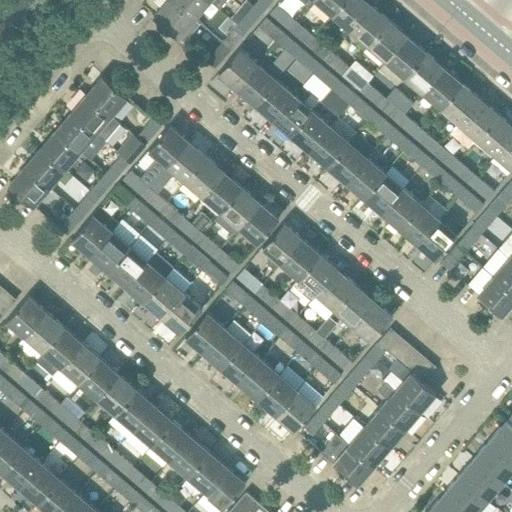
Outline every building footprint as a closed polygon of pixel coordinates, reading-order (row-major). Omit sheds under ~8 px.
[(178,36),(194,17),(173,0),(166,0),(154,15),(178,36)] [(210,0),(173,0),(194,17),(203,26),(219,7),(210,0)] [(257,0),(253,5),(261,13),(272,0),(257,0)] [(343,0),(317,0),(332,13),(343,0)] [(343,0),(332,13),(350,29),(371,4),(366,0),(343,0)] [(288,28),(296,20),(277,4),(270,12),(288,28)] [(389,20),(371,4),(350,29),(368,44),(389,20)] [(246,31),(261,13),(253,5),(237,23),(246,31)] [(266,17),(258,25),(277,41),(284,33),(266,17)] [(314,35),(296,20),(288,28),(306,44),(314,35)] [(407,35),(389,20),(368,44),(386,60),(407,35)] [(237,23),(222,41),(230,49),(246,31),(237,23)] [(302,48),(284,33),(277,41),(295,57),(302,48)] [(306,44),(324,59),(332,51),(314,35),(306,44)] [(386,60),(377,70),(396,86),(405,75),(426,51),(407,35),(386,60)] [(215,67),(230,49),(222,41),(215,49),(206,60),(215,67)] [(238,87),(258,63),(240,47),(219,71),(238,87)] [(295,57),(313,72),(320,64),(302,48),(295,57)] [(324,59),(342,75),(350,66),(332,51),(324,59)] [(423,91),(444,67),(426,51),(405,75),(423,91)] [(238,87),(256,103),(276,79),(258,63),(238,87)] [(338,79),(320,64),(313,72),(331,88),(338,79)] [(342,75),(360,90),(368,82),(350,66),(342,75)] [(441,106),(462,82),(444,67),(423,91),(441,106)] [(103,75),(87,93),(111,114),(127,96),(103,75)] [(294,94),(276,79),(256,103),(274,118),(294,94)] [(356,95),(338,79),(331,88),(349,103),(356,95)] [(386,97),(368,82),(360,90),(379,106),(386,97)] [(459,122),(480,98),(462,82),(441,106),(459,122)] [(87,93),(71,111),(106,140),(121,122),(111,114),(87,93)] [(274,118),(292,134),(312,109),(294,94),(274,118)] [(375,110),(356,95),(349,103),(367,119),(375,110)] [(379,106),(397,122),(404,113),(386,97),(379,106)] [(459,122),(477,137),(498,113),(480,98),(459,122)] [(330,125),(312,109),(292,134),(310,149),(330,125)] [(393,126),(375,110),(367,119),(386,135),(393,126)] [(71,111),(56,129),(80,150),(90,158),(106,140),(71,111)] [(397,122),(415,137),(422,128),(404,113),(397,122)] [(477,137),(495,153),(511,133),(511,124),(498,113),(477,137)] [(153,117),(137,136),(145,143),(161,125),(153,117)] [(123,178),(141,194),(188,139),(170,124),(149,148),(159,157),(141,179),(130,170),(123,178)] [(349,141),(330,125),(310,149),(328,165),(349,141)] [(411,142),(393,126),(386,135),(404,150),(411,142)] [(415,137),(433,152),(440,144),(422,128),(415,137)] [(80,150),(56,129),(40,147),(65,168),(80,150)] [(511,133),(495,153),(511,167),(511,133)] [(121,154),(130,161),(145,143),(137,136),(121,154)] [(206,155),(188,139),(141,194),(159,209),(167,201),(156,192),(175,171),(185,179),(206,155)] [(367,156),(349,141),(328,165),(346,181),(367,156)] [(429,157),(411,142),(404,150),(422,166),(429,157)] [(433,152),(451,168),(458,159),(440,144),(433,152)] [(40,147),(25,165),(49,186),(65,168),(40,147)] [(121,154),(106,172),(114,179),(130,161),(121,154)] [(185,179),(203,195),(224,170),(206,155),(185,179)] [(385,172),(367,156),(346,181),(364,196),(385,172)] [(447,172),(429,157),(422,166),(440,181),(447,172)] [(451,168),(469,183),(476,175),(458,159),(451,168)] [(49,186),(25,165),(9,183),(33,204),(49,186)] [(242,186),(224,170),(203,195),(221,210),(242,186)] [(114,179),(106,172),(90,190),(99,197),(114,179)] [(403,187),(385,172),(364,196),(382,212),(403,187)] [(440,181),(458,196),(465,188),(447,172),(440,181)] [(495,191),(476,175),(469,183),(487,199),(495,191)] [(112,191),(130,207),(137,199),(119,183),(112,191)] [(221,210),(215,218),(233,233),(239,226),(260,201),(242,186),(221,210)] [(421,203),(403,187),(382,212),(400,227),(421,203)] [(483,204),(465,188),(458,196),(476,212),(483,204)] [(511,196),(504,189),(488,207),(497,215),(511,196)] [(90,190),(75,208),(83,215),(99,197),(90,190)] [(130,207),(148,223),(155,214),(137,199),(130,207)] [(159,209),(177,225),(185,216),(167,201),(159,209)] [(279,217),(260,201),(239,226),(258,242),(279,217)] [(400,227),(418,242),(439,218),(421,203),(400,227)] [(473,225),(481,233),(497,215),(488,207),(473,225)] [(83,215),(75,208),(59,227),(67,234),(83,215)] [(190,210),(185,216),(191,222),(197,216),(190,210)] [(90,253),(111,229),(93,213),(72,238),(90,253)] [(191,222),(200,230),(208,221),(199,213),(197,216),(191,222)] [(155,214),(148,223),(166,238),(173,230),(155,214)] [(111,229),(90,253),(108,269),(140,232),(122,216),(118,221),(111,229)] [(191,222),(185,216),(177,225),(195,240),(203,232),(200,230),(191,222)] [(458,234),(439,218),(418,242),(437,258),(458,234)] [(281,261),(302,237),(283,221),(262,246),(271,253),(268,257),(268,263),(275,269),(281,261)] [(473,225),(457,243),(466,251),(481,233),(473,225)] [(166,238),(184,253),(191,245),(173,230),(166,238)] [(140,232),(108,269),(126,284),(155,251),(158,247),(140,232)] [(195,240),(213,256),(221,247),(203,232),(195,240)] [(511,232),(499,248),(509,257),(511,259),(511,232)] [(320,253),(302,237),(281,261),(299,277),(320,253)] [(457,243),(441,262),(450,269),(466,251),(457,243)] [(184,253),(202,269),(209,260),(191,245),(184,253)] [(239,263),(221,247),(213,256),(232,272),(239,263)] [(499,248),(483,266),(511,290),(511,259),(509,257),(499,248)] [(155,251),(126,284),(144,300),(165,276),(173,266),(155,251)] [(294,282),(293,284),(311,299),(338,268),(320,253),(299,277),(294,282)] [(209,260),(202,269),(221,285),(228,276),(209,260)] [(511,290),(483,266),(467,284),(502,314),(511,302),(511,290)] [(237,276),(255,292),(262,283),(244,267),(237,276)] [(311,299),(308,303),(326,318),(335,308),(356,283),(338,268),(311,299)] [(144,300),(162,315),(183,291),(165,276),(144,300)] [(225,289),(244,305),(251,296),(233,280),(225,289)] [(280,298),(262,283),(255,292),(273,307),(280,298)] [(374,299),(356,283),(335,308),(353,323),(374,299)] [(16,298),(7,290),(0,298),(0,310),(3,314),(16,298)] [(183,291),(162,315),(181,331),(202,307),(183,291)] [(46,310),(28,295),(7,319),(25,335),(46,310)] [(244,305),(262,320),(269,312),(251,296),(244,305)] [(280,298),(273,307),(291,322),(298,314),(280,298)] [(374,299),(353,323),(372,339),(392,315),(374,299)] [(64,326),(46,310),(25,335),(43,350),(64,326)] [(186,335),(204,351),(225,327),(206,311),(186,335)] [(269,312),(262,320),(280,335),(287,327),(269,312)] [(316,329),(298,314),(291,322),(309,338),(316,329)] [(43,350),(35,360),(53,375),(54,375),(61,366),(82,341),(64,326),(43,350)] [(204,351),(222,366),(243,342),(225,327),(204,351)] [(287,327),(280,335),(298,351),(305,342),(287,327)] [(377,342),(386,349),(387,350),(400,335),(390,327),(377,342)] [(316,329),(309,338),(327,353),(334,345),(316,329)] [(387,350),(396,357),(409,342),(400,335),(387,350)] [(61,366),(54,375),(71,390),(79,381),(100,357),(82,341),(61,366)] [(261,358),(243,342),(222,366),(240,382),(261,358)] [(305,342),(298,351),(316,366),(323,358),(305,342)] [(377,342),(362,360),(370,367),(386,349),(377,342)] [(418,350),(409,342),(396,357),(405,365),(418,350)] [(353,361),(334,345),(327,353),(346,369),(353,361)] [(405,365),(411,371),(414,373),(427,357),(418,350),(405,365)] [(25,372),(7,357),(0,364),(0,365),(17,381),(25,372)] [(79,381),(97,397),(118,372),(100,357),(79,381)] [(396,389),(420,410),(436,392),(423,381),(414,373),(411,371),(405,365),(396,357),(387,368),(403,381),(396,389)] [(427,357),(414,373),(423,381),(436,366),(427,357)] [(240,382),(258,397),(279,373),(261,358),(240,382)] [(323,358),(316,366),(334,382),(342,374),(323,358)] [(355,385),(370,367),(362,360),(346,378),(355,385)] [(279,373),(258,397),(276,413),(304,380),(286,365),(279,373)] [(17,381),(35,396),(43,388),(25,372),(17,381)] [(137,388),(118,372),(97,397),(116,412),(137,388)] [(13,385),(0,373),(0,388),(6,394),(13,385)] [(346,378),(331,396),(339,404),(355,385),(346,378)] [(304,380),(276,413),(295,429),(323,396),(304,380)] [(405,428),(420,410),(396,389),(388,383),(380,392),(388,398),(380,407),(405,428)] [(13,385),(6,394),(24,409),(31,401),(13,385)] [(61,403),(43,388),(35,396),(53,411),(61,403)] [(137,388),(116,412),(134,428),(155,404),(137,388)] [(331,396),(315,414),(324,421),(339,404),(331,396)] [(49,416),(31,401),(24,409),(42,425),(49,416)] [(53,411),(71,427),(79,418),(61,403),(53,411)] [(128,436),(125,439),(142,454),(151,443),(152,443),(173,419),(155,404),(134,428),(128,436)] [(380,407),(365,425),(389,446),(405,428),(380,407)] [(308,440),(324,421),(315,414),(299,433),(308,440)] [(49,416),(42,425),(60,440),(67,432),(49,416)] [(354,416),(338,434),(374,464),(389,446),(365,425),(354,416)] [(97,434),(79,418),(71,427),(90,443),(97,434)] [(152,444),(146,451),(163,466),(169,458),(170,459),(191,435),(173,419),(152,443),(152,444)] [(491,438),(511,456),(511,424),(507,419),(491,438)] [(23,446),(5,431),(0,437),(0,468),(3,471),(23,446)] [(86,447),(67,432),(60,440),(78,456),(86,447)] [(324,448),(321,451),(358,483),(374,464),(338,434),(336,432),(322,447),(324,448)] [(97,434),(90,443),(108,458),(115,450),(97,434)] [(209,450),(191,435),(170,459),(188,474),(209,450)] [(475,456),(503,480),(511,469),(511,456),(491,438),(475,456)] [(21,486),(41,462),(23,446),(3,471),(21,486)] [(86,447),(78,456),(97,472),(104,463),(86,447)] [(133,465),(115,450),(108,458),(126,474),(133,465)] [(209,450),(188,474),(206,490),(227,466),(209,450)] [(459,474),(487,498),(503,480),(475,456),(459,474)] [(60,478),(41,462),(21,486),(39,502),(60,478)] [(122,479),(104,463),(97,472),(115,487),(122,479)] [(133,465),(126,474),(144,489),(151,481),(133,465)] [(206,490),(197,500),(210,511),(219,511),(241,486),(246,481),(227,466),(206,490)] [(444,493),(466,511),(475,511),(487,498),(459,474),(444,493)] [(50,511),(62,511),(78,493),(60,478),(39,502),(50,511)] [(122,479),(115,487),(133,503),(140,494),(122,479)] [(169,496),(151,481),(144,489),(162,505),(169,496)] [(271,511),(246,490),(230,508),(234,511),(247,511),(250,509),(253,511),(271,511)] [(93,511),(96,509),(78,493),(62,511),(93,511)] [(428,511),(429,511),(466,511),(444,493),(428,511)] [(140,494),(133,503),(143,511),(155,511),(158,509),(140,494)] [(169,496),(162,505),(170,511),(187,511),(169,496)]
